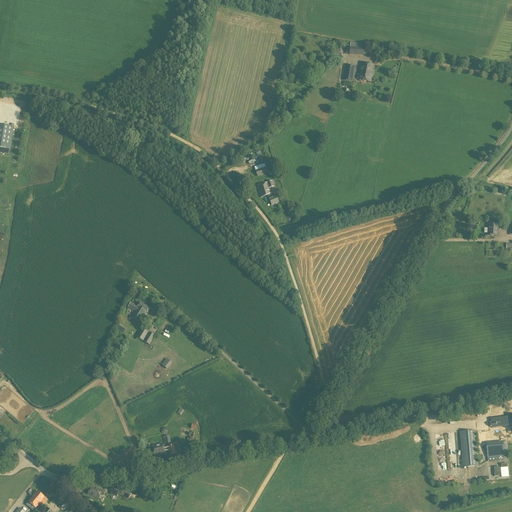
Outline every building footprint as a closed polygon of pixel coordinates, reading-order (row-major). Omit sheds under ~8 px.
[(349,55),(352,55),(353,47),(361,48),(362,43),(350,43),(349,55)] [(374,65),(362,63),(358,80),(371,82),(374,65)] [(353,82),(356,67),(345,65),(343,81),(353,82)] [(0,164),(8,166),(14,126),(0,124),(0,164)] [(258,176),(267,173),(265,167),(256,171),(258,176)] [(243,186),(245,183),(240,179),(241,177),(234,172),(231,175),(243,186)] [(271,194),(269,188),(274,186),(273,181),(258,186),(261,197),(268,195),(270,199),(272,205),(279,202),(277,196),(275,197),(274,193),(271,194)] [(498,236),(499,224),(488,224),(488,236),(498,236)] [(150,308),(140,302),(137,306),(131,302),(128,307),(135,311),(131,317),(140,323),(144,317),(144,318),(150,308)] [(118,323),(115,330),(123,333),(126,327),(118,323)] [(143,341),(149,332),(142,328),(137,337),(143,341)] [(150,345),(155,336),(149,332),(144,341),(150,345)] [(167,369),(172,363),(167,358),(162,365),(167,369)] [(492,428),(505,426),(505,423),(510,422),(511,431),(511,430),(511,416),(509,416),(510,420),(505,421),(504,417),(490,419),(492,428)] [(507,428),(493,428),(493,437),(508,437),(507,428)] [(463,468),(478,466),(475,431),(460,432),(463,468)] [(164,448),(163,444),(153,446),(155,455),(165,453),(165,452),(169,451),(170,455),(176,454),(174,444),(168,445),(168,447),(164,448)] [(104,495),(106,491),(92,485),(88,494),(99,498),(100,494),(104,495)] [(29,502),(36,508),(45,497),(37,491),(29,502)]
